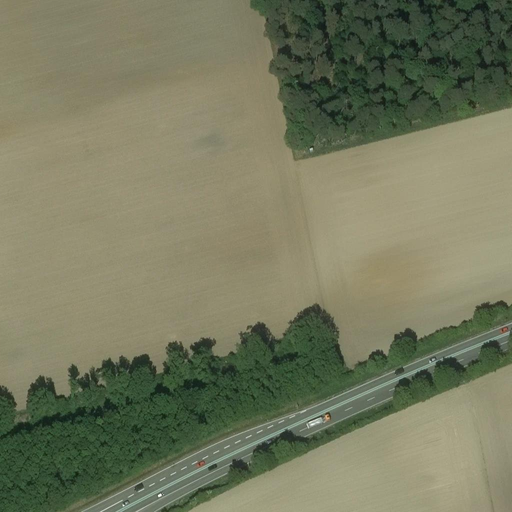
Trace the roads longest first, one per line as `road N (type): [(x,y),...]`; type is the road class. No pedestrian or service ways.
road 1 (trunk): [(511,327),(133,495)]
road 2 (trunk): [(217,468),(511,339)]
